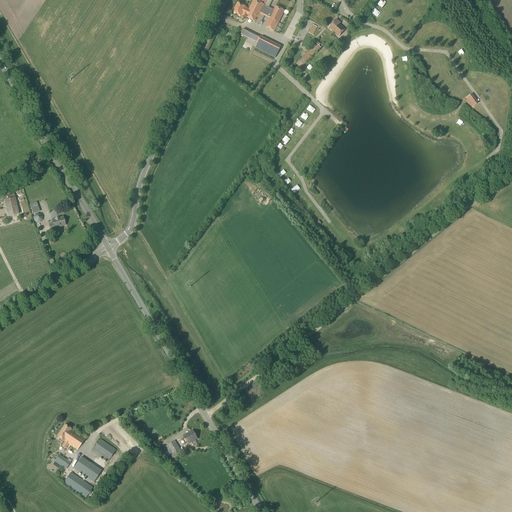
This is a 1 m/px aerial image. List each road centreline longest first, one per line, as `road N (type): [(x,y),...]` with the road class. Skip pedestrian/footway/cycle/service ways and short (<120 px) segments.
road 1 (secondary): [(259,511),(107,250)]
road 2 (tertiary): [(107,250),(129,231),(140,180),(227,0)]
road 3 (secondary): [(107,250),(0,64)]
road 4 (tertiary): [(0,324),(107,250)]
road 5 (unknown): [(187,388),(109,425),(79,454)]
